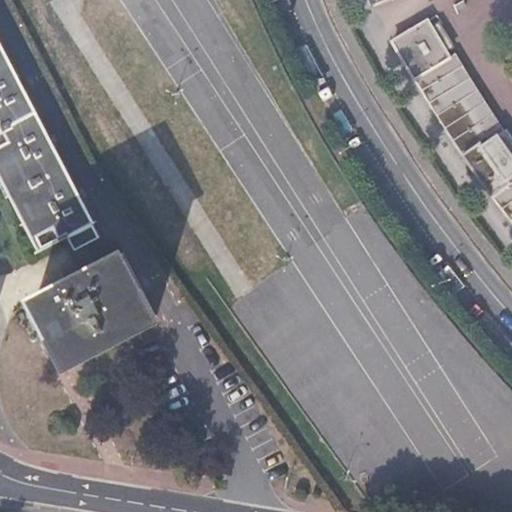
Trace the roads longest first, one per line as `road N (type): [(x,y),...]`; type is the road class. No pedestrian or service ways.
road 1 (tertiary): [(306,0),(416,193),(511,315)]
road 2 (tertiary): [(0,474),(188,511)]
